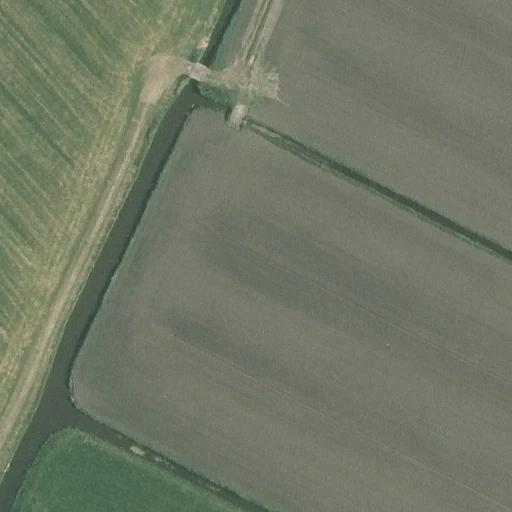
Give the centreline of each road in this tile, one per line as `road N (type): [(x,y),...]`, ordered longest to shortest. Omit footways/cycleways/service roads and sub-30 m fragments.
road 1 (track): [(234,87),(178,63),(0,424)]
road 2 (track): [(259,200),(233,125),(247,93),(234,87),(270,0)]
